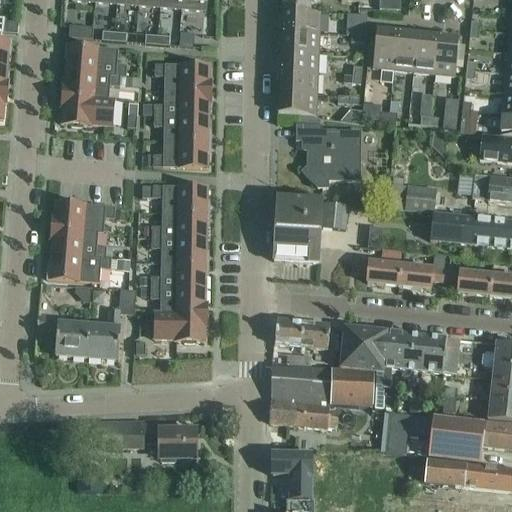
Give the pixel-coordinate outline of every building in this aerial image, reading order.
[(138,0),(138,7),(160,9),(160,0),(138,0)] [(181,11),(182,0),(160,0),(160,9),(181,11)] [(182,0),(181,11),(204,12),(204,13),(205,13),(206,0),(182,0)] [(280,0),(280,13),(310,14),(310,0),(280,0)] [(400,0),(378,0),(378,9),(400,9),(400,0)] [(280,13),(279,34),(319,35),(320,15),(310,15),(310,14),(280,13)] [(470,24),(469,32),(478,33),(479,25),(470,24)] [(92,41),(93,30),(69,28),(68,40),(92,42),(92,41)] [(357,29),(356,37),(365,38),(365,29),(357,29)] [(371,72),(393,74),(397,34),(376,32),(371,72)] [(477,41),(478,33),(469,32),(469,40),(477,41)] [(114,43),(114,34),(102,33),(102,42),(114,43)] [(126,44),(126,35),(114,34),(114,43),(126,44)] [(279,34),(279,55),(319,56),(319,35),(279,34)] [(397,34),(393,74),(413,76),(417,36),(397,34)] [(417,36),(413,76),(433,78),(438,38),(417,36)] [(157,47),(157,38),(145,37),(145,45),(145,46),(157,47)] [(364,46),(365,38),(356,37),(355,45),(364,46)] [(169,47),(169,39),(157,38),(157,47),(169,48),(169,47)] [(438,38),(433,78),(454,81),(455,68),(461,69),(463,47),(457,46),(457,40),(438,38)] [(193,49),(194,41),(180,40),(180,48),(193,49)] [(10,55),(11,43),(0,42),(0,68),(7,69),(8,55),(10,55)] [(117,67),(118,52),(66,48),(65,60),(67,60),(66,74),(126,78),(127,68),(117,67)] [(279,55),(278,76),(318,76),(319,56),(279,55)] [(511,56),(505,56),(503,77),(511,77),(511,56)] [(466,65),(465,73),(474,73),(474,65),(466,65)] [(209,82),(209,68),(155,67),(155,79),(165,79),(164,93),(211,94),(211,82),(209,82)] [(344,71),(343,76),(346,76),(352,77),(352,69),(353,68),(344,68),(344,69),(344,71)] [(352,78),(360,78),(361,70),(352,69),(352,77),(352,78)] [(473,82),(474,73),(465,73),(464,81),(473,82)] [(126,80),(126,78),(66,74),(65,87),(63,87),(62,99),(114,103),(114,102),(108,102),(109,88),(119,89),(120,79),(126,80)] [(278,76),(277,95),(317,97),(318,76),(278,76)] [(343,76),(343,85),(351,86),(352,78),(352,77),(346,76),(343,76)] [(511,77),(503,77),(501,97),(511,98),(511,77)] [(360,87),(360,78),(352,78),(351,86),(360,87)] [(127,80),(126,87),(137,88),(138,81),(127,80)] [(210,106),(211,94),(164,93),(164,107),(154,107),(154,118),(208,119),(209,105),(210,106)] [(316,118),(317,97),(277,95),(276,117),(298,118),(316,118)] [(511,98),(501,97),(499,117),(511,118),(511,98)] [(350,98),(349,107),(357,108),(358,100),(350,98)] [(112,129),(114,103),(62,99),(61,110),(63,110),(61,126),(71,127),(71,128),(82,129),(82,128),(91,129),(91,127),(112,129)] [(390,103),(389,115),(397,116),(398,104),(390,103)] [(461,113),(470,114),(470,106),(462,105),(461,113)] [(129,106),(128,118),(137,119),(138,107),(129,106)] [(143,107),(142,118),(154,118),(154,107),(143,107)] [(421,109),(420,119),(427,120),(428,110),(421,109)] [(468,123),(470,114),(461,113),(460,121),(468,123)] [(388,124),(388,115),(380,115),(379,123),(388,124)] [(389,115),(388,115),(388,124),(396,125),(397,116),(389,115)] [(511,139),(511,118),(499,117),(497,138),(511,139)] [(128,118),(127,130),(136,131),(137,119),(128,118)] [(208,133),(208,119),(154,118),(154,129),(164,129),(163,143),(210,144),(210,133),(208,133)] [(298,127),(295,127),(295,144),(306,144),(306,169),(300,174),(316,191),(327,191),(328,184),(339,184),(339,183),(358,183),(358,184),(359,184),(360,134),(336,134),(336,132),(321,132),(321,128),(319,128),(319,118),(316,118),(298,118),(298,127)] [(419,128),(428,129),(429,120),(427,120),(420,119),(419,128)] [(438,121),(429,120),(428,129),(436,129),(438,121)] [(443,120),(442,130),(444,130),(455,131),(456,121),(445,120),(443,120)] [(460,134),(459,136),(469,137),(470,126),(461,125),(460,134)] [(511,142),(481,139),(478,163),(511,166),(511,142)] [(210,156),(210,144),(163,143),(163,158),(153,158),(153,169),(208,170),(208,156),(210,156)] [(143,158),(143,169),(152,169),(152,158),(143,158)] [(511,183),(474,179),(471,202),(486,203),(486,205),(511,207),(511,183)] [(392,186),(389,212),(400,213),(404,214),(433,217),(436,191),(406,188),(404,188),(402,188),(392,186)] [(207,190),(152,189),(142,188),(142,201),(162,201),(162,215),(208,216),(209,204),(207,204),(207,190)] [(275,202),(272,263),(319,266),(320,231),(345,233),(348,208),(312,204),(275,202)] [(114,221),(115,209),(55,205),(54,219),(52,219),(51,231),(103,235),(104,221),(114,221)] [(116,214),(116,221),(124,222),(124,214),(116,214)] [(208,227),(208,216),(162,215),(162,229),(152,229),(152,240),(206,241),(206,227),(208,227)] [(430,244),(511,252),(511,225),(433,218),(430,244)] [(143,229),(143,239),(152,239),(152,232),(152,229),(143,229)] [(103,236),(103,235),(51,231),(50,242),(52,242),(51,256),(111,261),(111,260),(106,259),(106,249),(96,248),(98,235),(103,236)] [(206,255),(206,241),(152,240),(151,251),(161,251),(161,265),(208,266),(208,255),(206,255)] [(402,254),(383,252),(382,264),(400,266),(402,254)] [(110,272),(111,261),(51,256),(50,269),(48,269),(47,282),(99,286),(100,271),(110,272)] [(116,273),(129,274),(130,262),(117,261),(116,273)] [(366,287),(396,290),(397,267),(368,264),(368,265),(355,264),(354,276),(367,278),(366,287)] [(207,278),(208,266),(161,265),(161,280),(151,279),(151,290),(205,291),(206,278),(207,278)] [(397,267),(396,290),(429,294),(430,284),(442,286),(443,272),(397,267)] [(456,296),(489,300),(494,278),(443,272),(442,286),(457,287),(456,296)] [(511,279),(494,278),(489,300),(511,302),(511,279)] [(139,279),(139,288),(148,288),(148,279),(139,279)] [(42,287),(42,295),(50,295),(51,288),(42,287)] [(205,305),(205,291),(151,290),(151,291),(150,299),(150,301),(161,301),(161,315),(155,315),(155,316),(207,317),(207,305),(205,305)] [(141,291),(140,299),(150,299),(151,291),(141,291)] [(89,327),(86,362),(118,365),(119,350),(119,341),(120,329),(118,329),(119,317),(133,318),(135,293),(119,292),(118,310),(108,309),(106,328),(89,327)] [(206,328),(207,317),(155,316),(154,342),(174,342),(174,343),(184,344),(184,345),(195,345),(195,344),(204,344),(205,328),(206,328)] [(54,360),(86,362),(89,327),(61,325),(61,320),(37,318),(36,334),(55,335),(54,360)] [(276,322),(273,346),(300,349),(301,337),(303,325),(276,322)] [(301,337),(300,349),(327,352),(329,329),(329,328),(303,325),(301,337)] [(343,330),(339,370),(382,375),(382,371),(384,357),(386,335),(343,330)] [(382,371),(382,375),(382,389),(383,389),(390,389),(390,372),(402,373),(405,337),(386,335),(384,357),(382,371)] [(405,337),(402,373),(440,377),(442,377),(442,375),(446,341),(405,337)] [(446,341),(442,375),(456,376),(456,379),(468,380),(469,368),(457,367),(459,342),(446,341)] [(145,357),(145,346),(136,345),(136,357),(145,357)] [(491,370),(490,382),(492,382),(511,383),(511,348),(495,346),(494,346),(493,354),(486,354),(482,357),(482,366),(484,370),(491,370)] [(287,357),(286,367),(297,368),(298,358),(287,357)] [(298,358),(297,368),(309,370),(310,359),(298,358)] [(272,370),(270,407),(304,410),(302,429),(327,431),(329,409),(372,410),(373,376),(338,374),(306,371),(289,370),(272,370)] [(375,389),(375,410),(383,410),(383,389),(382,389),(382,375),(375,375),(375,389)] [(511,425),(511,383),(492,382),(490,382),(486,423),(511,425)] [(444,389),(441,414),(454,415),(456,391),(444,389)] [(427,404),(410,403),(409,415),(426,416),(427,404)] [(270,407),(269,427),(270,427),(302,429),(304,410),(270,407)] [(406,443),(411,443),(414,420),(409,420),(409,418),(388,417),(384,456),(405,457),(406,443)] [(428,444),(427,455),(426,461),(479,467),(481,450),(511,453),(511,429),(484,426),(454,423),(440,421),(431,420),(431,422),(414,420),(411,443),(428,444)] [(103,425),(102,426),(102,434),(102,451),(118,451),(126,451),(142,451),(142,447),(158,447),(158,462),(160,461),(160,465),(174,465),(174,461),(195,461),(195,434),(173,434),(173,429),(157,429),(142,429),(142,425),(126,425),(118,425),(103,425)] [(272,457),(271,457),(270,479),(281,479),(280,500),(284,503),(288,503),(309,503),(311,503),(311,457),(272,457)] [(415,483),(423,484),(423,487),(464,491),(511,495),(511,471),(467,467),(466,467),(426,463),(426,462),(418,461),(415,483)] [(102,470),(77,470),(78,494),(103,494),(102,470)] [(285,511),(310,511),(310,509),(310,505),(311,504),(311,503),(309,503),(288,503),(288,505),(285,505),(285,511)]
